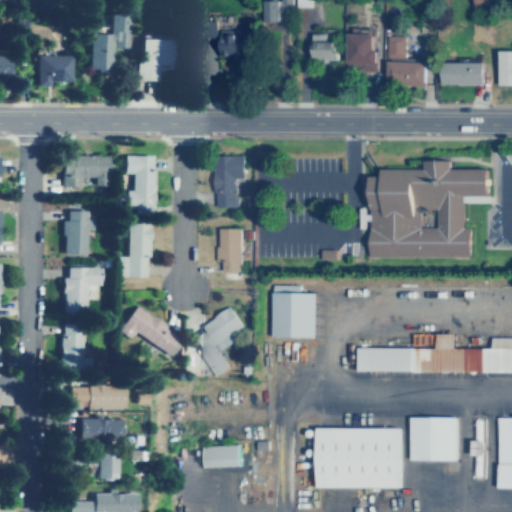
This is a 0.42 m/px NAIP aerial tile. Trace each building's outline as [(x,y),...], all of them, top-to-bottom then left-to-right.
[(261,0),(261,21),(286,21),(286,0),(261,0)] [(122,47),(122,15),(102,15),(103,28),(83,29),(83,69),(107,69),(107,47),(122,47)] [(216,20),(198,20),(198,36),(216,37),(216,20)] [(238,29),(220,31),(222,55),(240,53),(238,29)] [(306,60),(332,61),(333,39),(323,38),(323,33),(307,32),(306,60)] [(346,69),(374,70),(375,33),(347,32),(346,69)] [(421,86),(421,60),(401,60),(402,35),(383,35),(382,85),(421,86)] [(133,80),(154,80),(154,65),(167,65),(167,38),(133,38),(133,80)] [(494,85),(511,85),(511,51),(494,51),(494,85)] [(9,55),(0,54),(0,80),(9,80),(9,55)] [(28,82),(64,82),(64,55),(28,55),(28,82)] [(437,83),(479,83),(479,60),(437,60),(437,83)] [(148,207),(147,154),(118,155),(118,179),(126,179),(126,189),(120,189),(121,207),(148,207)] [(211,154),(210,206),(231,206),(232,178),(240,178),(240,154),(211,154)] [(102,185),(102,155),(56,155),(56,186),(76,186),(76,179),(86,179),(86,185),(102,185)] [(484,195),(484,168),(445,168),(445,160),(418,160),(418,169),(374,169),(374,175),(364,175),(364,254),(466,255),(466,226),(457,226),(457,195),(484,195)] [(86,229),(86,210),(59,210),(59,252),(82,252),(82,229),(86,229)] [(122,221),(145,221),(146,255),(143,255),(143,262),(143,276),(124,276),(123,255),(122,221)] [(237,227),(215,227),(215,277),(237,277),(237,227)] [(123,255),(115,255),(115,276),(124,276),(123,255)] [(82,284),(96,284),(96,266),(58,266),(58,312),(82,312),(82,284)] [(315,337),(316,292),(299,292),(299,284),(272,284),(271,336),(315,337)] [(114,331),(126,338),(129,332),(163,352),(175,332),(129,305),(114,331)] [(240,327),(228,308),(185,333),(212,378),(228,368),(217,351),(231,342),(226,335),(240,327)] [(57,368),(86,368),(86,358),(78,358),(78,323),(57,323),(57,368)] [(354,347),(432,347),(432,333),(452,333),(451,346),(490,346),(490,337),(511,337),(511,371),(354,371),(354,347)] [(122,385),(67,384),(67,406),(121,407),(122,385)] [(494,415),(511,415),(511,488),(494,488),(494,415)] [(406,416),(454,416),(454,471),(443,471),(443,459),(407,460),(406,416)] [(470,417),(469,476),(479,476),(480,417),(470,417)] [(116,441),(116,418),(74,418),(74,441),(116,441)] [(313,427),(395,427),(395,486),(313,487),(313,427)] [(239,444),(203,445),(203,466),(239,465),(239,444)] [(87,454),(87,481),(107,481),(107,454),(87,454)] [(87,511),(129,511),(129,491),(87,491),(87,511)] [(67,511),(90,511),(90,500),(67,501),(67,511)]
